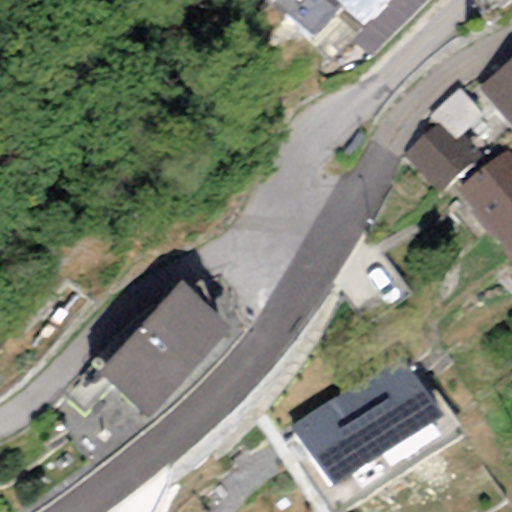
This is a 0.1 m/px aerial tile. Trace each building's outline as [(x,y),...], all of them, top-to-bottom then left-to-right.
[(283,0),(276,7),(333,62),(351,43),(393,0),(283,0)] [(428,0),(393,0),(351,43),(371,60),(428,0)] [(511,129),(511,56),(476,89),(511,129)] [(461,136),(483,118),(460,89),(430,117),(436,124),(454,141),(461,136)] [(436,124),(404,155),(438,194),(479,158),(461,136),(454,141),(436,124)] [(511,264),(511,153),(507,147),(452,191),(511,264)] [(180,287),(100,372),(147,416),(227,331),(180,287)] [(0,351),(15,326),(0,317),(0,351)] [(402,355),(292,425),(332,487),(442,418),(402,355)]
